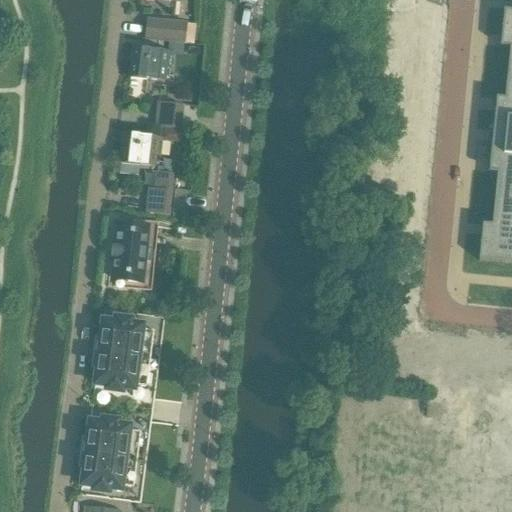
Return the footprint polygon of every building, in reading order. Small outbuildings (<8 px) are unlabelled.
[(480,236),(478,262),(511,265),(511,12),(503,12),(500,38),(499,48),(509,49),(504,100),(495,99),(495,101),(494,109),(494,112),(492,132),(491,142),(489,161),(489,165),(488,173),(488,175),(496,176),(491,226),(481,226),(480,236)] [(184,43),(186,24),(146,21),(144,39),(184,43)] [(172,89),(173,77),(169,76),(172,53),(133,49),(130,78),(164,81),(163,87),(172,89)] [(179,130),(182,105),(157,103),(154,127),(179,130)] [(170,215),(175,173),(162,172),(163,162),(158,162),(161,139),(122,134),(119,164),(153,168),(153,173),(156,173),(154,190),(148,189),(146,213),(170,215)] [(150,292),(157,224),(118,220),(115,247),(111,247),(109,259),(113,260),(112,275),(108,274),(109,273),(108,273),(106,288),(150,292)] [(89,423),(80,487),(92,489),(92,493),(108,495),(108,491),(120,492),(121,488),(132,490),(140,434),(146,389),(153,333),(141,332),(142,328),(130,326),(130,322),(114,320),(114,324),(102,323),(94,386),(89,423)]
